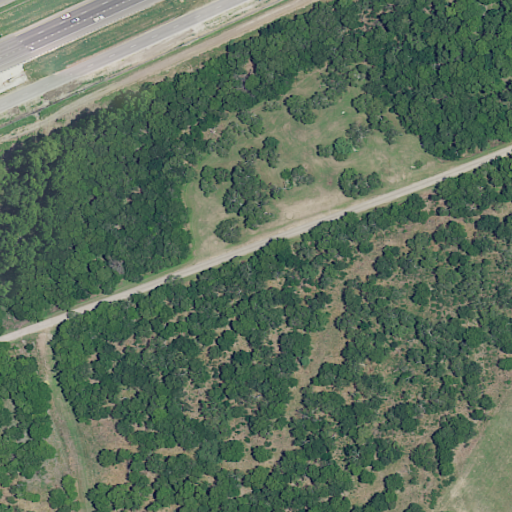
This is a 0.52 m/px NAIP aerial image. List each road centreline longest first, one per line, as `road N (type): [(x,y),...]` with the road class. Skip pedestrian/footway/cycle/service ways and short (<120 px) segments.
road 1 (residential): [(511,149),(0,342)]
road 2 (residential): [(0,138),(305,0)]
road 3 (secondary): [(0,104),(230,0)]
road 4 (residential): [(42,328),(91,511)]
